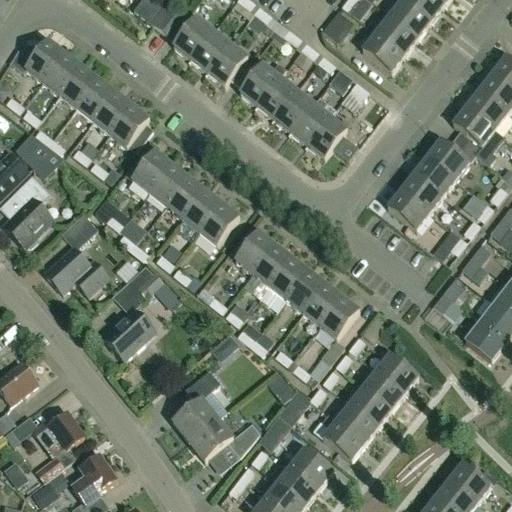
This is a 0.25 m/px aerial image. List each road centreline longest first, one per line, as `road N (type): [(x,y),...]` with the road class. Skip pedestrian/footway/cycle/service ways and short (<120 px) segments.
road 1 (residential): [(329,217),(63,10),(27,13),(0,50)]
road 2 (residential): [(182,511),(0,286)]
road 3 (residential): [(407,118),(297,37),(316,12),(300,0)]
road 4 (residential): [(329,217),(407,118)]
road 5 (residential): [(407,118),(485,20)]
